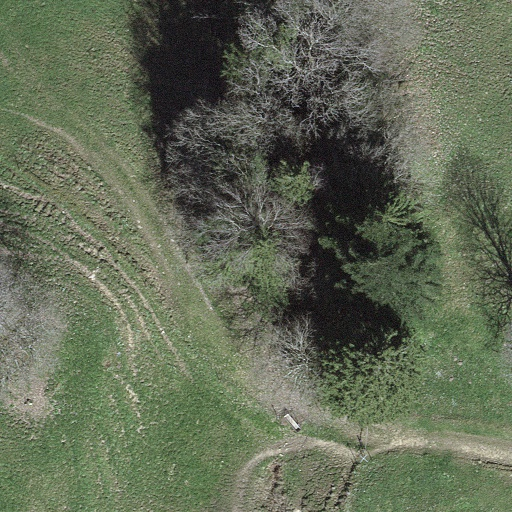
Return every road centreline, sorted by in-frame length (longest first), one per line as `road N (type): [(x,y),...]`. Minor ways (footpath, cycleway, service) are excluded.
road 1 (track): [(349,436),(0,359)]
road 2 (track): [(511,453),(349,436)]
